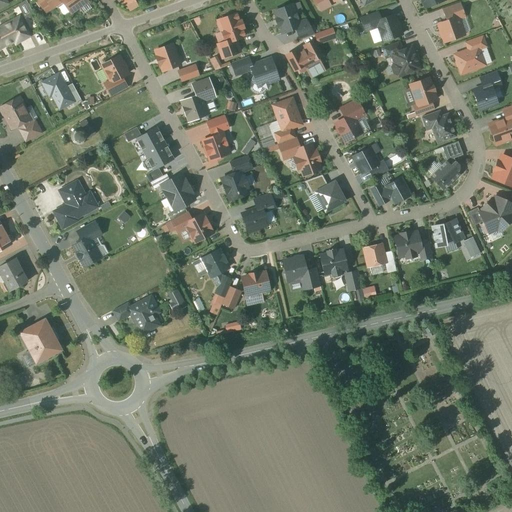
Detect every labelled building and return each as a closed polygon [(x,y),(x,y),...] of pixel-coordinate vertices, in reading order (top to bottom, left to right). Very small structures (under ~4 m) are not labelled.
[(46,1),(41,5),(46,13),(62,1),(71,13),(87,2),(85,0),(54,0),(49,4),(46,1)] [(459,3),(442,9),(446,19),(456,15),(458,20),(464,17),(459,3)] [(292,5),(274,12),(277,19),(275,20),(276,21),(276,20),(278,26),(277,26),(278,27),(280,26),(282,34),(295,29),(300,27),(299,23),(292,5)] [(377,12),(360,18),(365,31),(377,26),(375,22),(380,21),(377,12)] [(236,15),(218,21),(218,23),(218,25),(220,33),(222,34),(225,43),(226,43),(235,40),(244,37),(241,29),(243,28),(241,21),(239,22),(236,15)] [(446,19),(443,20),(444,23),(438,25),(444,43),(464,36),(458,20),(456,15),(446,19)] [(380,21),(375,22),(377,26),(383,42),(401,35),(394,16),(380,21)] [(19,18),(0,28),(0,49),(15,42),(16,44),(29,37),(19,18)] [(306,20),(299,23),(300,27),(295,29),(299,40),(314,35),(313,34),(310,28),(306,20)] [(333,28),(315,34),(318,44),(336,38),(333,28)] [(482,36),(465,42),(468,50),(478,47),(479,50),(486,47),(482,36)] [(235,40),(226,43),(225,43),(218,45),(223,58),(239,52),(235,40)] [(306,50),(298,55),(296,51),(286,56),(294,71),(299,69),(301,72),(312,66),(312,68),(318,64),(318,63),(319,62),(317,59),(322,56),(314,41),(304,47),(306,50)] [(399,42),(382,48),(385,57),(394,54),(393,54),(402,51),(399,42)] [(172,45),(155,51),(157,57),(156,57),(159,67),(160,66),(163,72),(180,65),(172,45)] [(402,51),(393,54),(394,54),(397,64),(394,65),(393,68),(395,73),(397,75),(399,74),(399,76),(419,69),(411,47),(402,51)] [(468,50),(454,55),(461,75),(470,72),(471,72),(476,71),(476,69),(485,66),(479,50),(478,47),(468,50)] [(115,57),(110,60),(109,62),(102,66),(105,70),(104,71),(107,77),(109,77),(110,81),(111,83),(121,78),(128,74),(119,57),(117,58),(115,57)] [(248,59),(231,65),(236,76),(252,70),(251,67),(251,66),(248,59)] [(251,66),(251,67),(252,70),(254,75),(251,80),(256,83),(258,87),(261,85),(267,88),(269,82),(278,79),(271,60),(251,66)] [(194,66),(178,72),(182,83),(198,77),(194,66)] [(495,72),(480,77),(481,78),(480,79),(483,87),(490,84),(492,89),(501,86),(496,73),(495,73),(495,72)] [(60,110),(74,102),(59,73),(41,82),(49,97),(52,95),(60,110)] [(121,78),(111,83),(110,81),(104,84),(110,96),(127,87),(121,78)] [(209,79),(193,85),(192,85),(192,86),(196,96),(200,94),(202,101),(215,96),(209,79)] [(428,79),(410,85),(413,92),(411,94),(413,99),(416,100),(417,104),(418,107),(430,102),(436,100),(433,93),(434,93),(432,85),(431,86),(428,79)] [(483,87),(473,91),(475,97),(475,98),(476,101),(477,102),(480,110),(481,110),(483,111),(488,109),(489,107),(493,106),(492,102),(496,100),(492,89),(490,84),(483,87)] [(196,96),(182,101),(181,101),(181,102),(182,102),(184,108),(182,109),(182,110),(183,109),(185,115),(184,115),(185,116),(186,115),(189,122),(207,116),(208,116),(208,115),(207,115),(202,101),(200,94),(196,96)] [(19,98),(0,108),(0,107),(0,110),(3,116),(4,116),(12,130),(17,126),(19,129),(29,124),(28,121),(22,110),(25,109),(24,108),(24,106),(21,100),(19,100),(19,98)] [(292,100),(273,106),(282,131),(291,128),(301,125),(292,100)] [(356,101),(340,109),(345,118),(351,115),(354,120),(364,114),(356,101)] [(430,102),(418,107),(417,104),(413,106),(415,113),(417,117),(434,111),(430,102)] [(511,106),(502,110),(506,119),(510,118),(511,122),(511,106)] [(439,111),(422,117),(427,130),(432,128),(429,122),(441,117),(439,111)] [(345,118),(335,124),(345,142),(361,133),(354,120),(351,115),(345,118)] [(441,117),(429,122),(432,128),(437,143),(455,137),(447,115),(441,117)] [(223,117),(207,123),(212,135),(213,134),(214,137),(222,134),(221,131),(228,129),(223,117)] [(506,119),(489,126),(496,144),(511,139),(511,138),(511,122),(510,118),(506,119)] [(19,129),(19,130),(25,142),(41,134),(35,121),(29,124),(19,129)] [(95,134),(87,125),(82,130),(84,130),(85,131),(86,133),(86,134),(87,134),(87,135),(87,137),(87,138),(87,139),(87,140),(89,139),(95,134)] [(291,128),(282,131),(280,132),(274,134),(278,145),(295,138),(291,128)] [(81,129),(79,129),(76,129),(74,130),(73,129),(70,132),(72,133),(71,135),(71,137),(71,139),(71,140),(72,142),(73,143),(74,144),(76,145),(77,145),(79,145),(81,145),(82,144),(84,144),(85,143),(86,141),(87,140),(87,139),(87,138),(87,137),(87,135),(87,134),(86,134),(86,133),(85,131),(84,130),(82,130),(81,129)] [(214,137),(203,141),(210,161),(214,159),(217,160),(223,158),(224,156),(229,154),(222,134),(214,137)] [(295,138),(278,145),(284,160),(296,155),(295,151),(299,149),(295,138)] [(442,148),(447,160),(446,161),(450,166),(455,161),(454,158),(463,155),(458,142),(442,148)] [(299,149),(295,151),(296,155),(297,158),(294,159),(298,169),(301,168),(304,176),(320,170),(317,162),(319,161),(316,152),(313,153),(311,145),(299,149)] [(365,150),(362,151),(362,152),(353,157),(362,174),(369,170),(379,165),(378,164),(372,153),(370,154),(367,149),(366,150),(365,150)] [(247,156),(230,162),(234,174),(240,172),(240,173),(251,169),(247,156)] [(511,158),(511,160),(502,156),(499,163),(497,162),(497,163),(494,170),(494,171),(496,172),(493,179),(511,186),(511,158)] [(459,171),(459,165),(455,161),(450,166),(446,161),(430,177),(443,191),(459,175),(457,173),(459,171)] [(379,165),(369,170),(373,178),(374,179),(388,171),(383,162),(378,164),(379,165)] [(362,174),(359,175),(363,183),(373,178),(369,170),(362,174)] [(234,174),(222,179),(224,186),(226,194),(227,193),(230,200),(248,194),(246,188),(247,188),(244,177),(242,178),(240,173),(240,172),(234,174)] [(166,175),(156,180),(160,186),(161,185),(170,181),(166,175)] [(170,181),(161,185),(165,191),(164,192),(167,198),(188,187),(185,180),(183,181),(180,175),(170,181)] [(322,176),(305,182),(312,196),(316,193),(328,187),(322,176)] [(401,179),(385,187),(386,189),(382,190),(387,199),(391,197),(394,204),(410,195),(401,179)] [(156,180),(150,183),(154,190),(160,186),(156,180)] [(77,182),(59,191),(67,206),(63,209),(70,222),(97,207),(89,193),(84,196),(77,182)] [(328,187),(316,193),(326,211),(344,201),(334,183),(328,187)] [(380,186),(371,190),(379,205),(388,201),(387,199),(382,190),(380,186)] [(188,187),(167,198),(171,205),(172,205),(175,210),(175,211),(183,206),(194,200),(191,195),(192,194),(188,187)] [(270,194),(254,200),(257,209),(261,207),(263,212),(274,208),(270,194)] [(511,203),(508,202),(495,197),(493,201),(492,200),(491,199),(481,209),(482,210),(483,211),(480,213),(479,213),(483,222),(488,234),(497,230),(500,232),(511,219),(511,203)] [(183,206),(175,211),(175,210),(173,211),(177,218),(187,212),(183,206)] [(257,209),(242,214),(249,233),(259,230),(258,229),(267,225),(263,212),(261,207),(257,209)] [(62,208),(54,212),(62,227),(70,223),(70,222),(63,209),(62,208)] [(477,208),(468,213),(474,226),(483,222),(479,213),(480,213),(477,208)] [(173,211),(167,214),(171,221),(177,218),(173,211)] [(177,218),(171,221),(177,232),(187,227),(185,223),(191,220),(187,212),(177,218)] [(191,220),(185,223),(187,227),(192,236),(191,236),(195,243),(213,233),(210,227),(210,226),(207,221),(203,214),(191,220)] [(442,228),(442,226),(432,228),(436,247),(446,245),(445,243),(453,241),(454,243),(463,238),(454,220),(445,224),(446,226),(442,228)] [(95,223),(77,232),(81,240),(81,242),(89,238),(90,240),(101,234),(95,223)] [(0,225),(0,250),(10,245),(0,225)] [(401,234),(400,234),(400,235),(401,236),(395,238),(394,238),(395,242),(397,249),(396,250),(397,255),(398,256),(399,257),(399,258),(400,257),(406,256),(406,259),(415,257),(414,254),(419,253),(421,252),(419,242),(417,233),(410,234),(410,233),(410,232),(409,232),(401,234)] [(472,237),(462,242),(470,258),(480,254),(472,237)] [(81,242),(73,246),(77,254),(77,255),(79,259),(80,259),(84,267),(100,259),(90,240),(89,238),(81,242)] [(427,240),(419,242),(421,252),(419,253),(421,260),(432,257),(427,240)] [(381,245),(364,249),(368,267),(385,263),(383,254),(381,245)] [(334,250),(327,251),(326,252),(327,254),(320,255),(319,255),(319,256),(324,275),(324,276),(325,276),(325,275),(331,274),(332,279),(341,277),(340,272),(347,270),(343,250),(342,250),(335,251),(335,250),(335,249),(334,250)] [(219,251),(202,259),(203,261),(202,263),(205,268),(207,269),(211,277),(212,276),(218,287),(222,278),(219,273),(228,268),(225,262),(226,262),(223,256),(222,257),(219,251)] [(391,252),(383,254),(385,263),(385,266),(394,264),(391,252)] [(302,257),(283,262),(285,272),(284,274),(285,278),(287,280),(287,282),(304,278),(307,277),(306,271),(302,257)] [(15,259),(0,266),(0,273),(1,275),(1,276),(5,283),(6,282),(10,290),(9,290),(9,291),(27,282),(15,259)] [(316,269),(306,271),(307,277),(304,278),(306,289),(320,286),(316,269)] [(354,272),(345,274),(344,274),(344,275),(348,291),(348,292),(349,292),(349,291),(359,289),(361,289),(357,271),(354,272)] [(257,273),(249,275),(250,276),(242,278),(246,296),(258,293),(260,294),(265,293),(267,291),(269,290),(265,273),(257,275),(257,273)] [(232,280),(223,277),(218,287),(216,293),(225,297),(228,288),(232,280)] [(173,287),(166,291),(172,301),(178,297),(173,287)] [(230,288),(229,289),(228,288),(225,297),(222,303),(223,304),(223,305),(233,309),(240,292),(230,288)] [(131,308),(128,309),(131,315),(141,334),(158,325),(151,313),(151,311),(156,309),(150,298),(131,308)] [(128,303),(113,311),(118,321),(131,315),(128,309),(131,308),(128,303)] [(45,320),(20,333),(36,363),(61,350),(45,320)]
